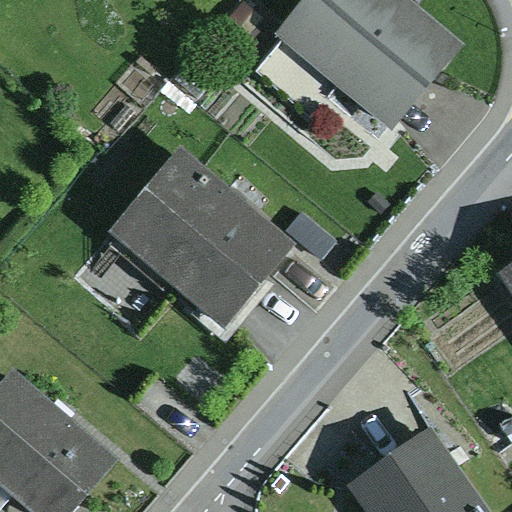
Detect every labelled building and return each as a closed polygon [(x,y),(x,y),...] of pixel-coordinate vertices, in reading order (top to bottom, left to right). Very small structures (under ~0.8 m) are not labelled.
[(264,17),(243,0),(241,0),(220,26),(255,56),(279,28),(282,24),(268,12),(264,17)] [(415,0),(301,0),(282,24),(279,28),(393,124),(465,42),(415,0)] [(296,240),(182,144),(110,228),(224,325),(296,240)] [(379,192),(368,203),(380,214),(391,203),(379,192)] [(338,240),(302,211),(287,229),(323,258),(338,240)] [(511,257),(499,267),(511,285),(511,257)] [(68,511),(117,454),(13,366),(0,381),(0,477),(15,491),(40,511),(68,511)] [(493,511),(432,425),(350,482),(369,511),(493,511)] [(0,508),(15,491),(0,477),(0,508)]
